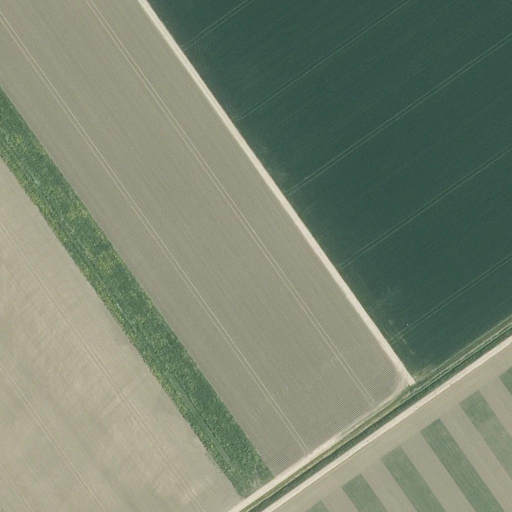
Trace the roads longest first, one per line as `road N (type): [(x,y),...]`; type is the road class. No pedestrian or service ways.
road 1 (track): [(142,0),(403,368)]
road 2 (track): [(263,511),(511,337)]
